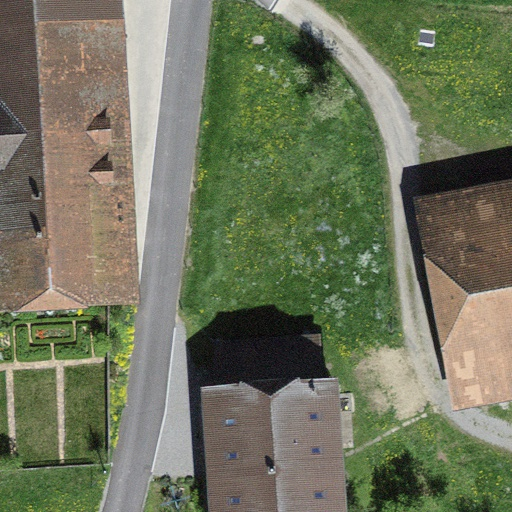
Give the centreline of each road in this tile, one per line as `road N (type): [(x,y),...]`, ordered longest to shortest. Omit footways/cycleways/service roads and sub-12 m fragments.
road 1 (track): [(284,0),(352,55),(390,116),(414,307),(440,391),(460,414),(511,438)]
road 2 (residential): [(119,511),(150,370),(194,0)]
